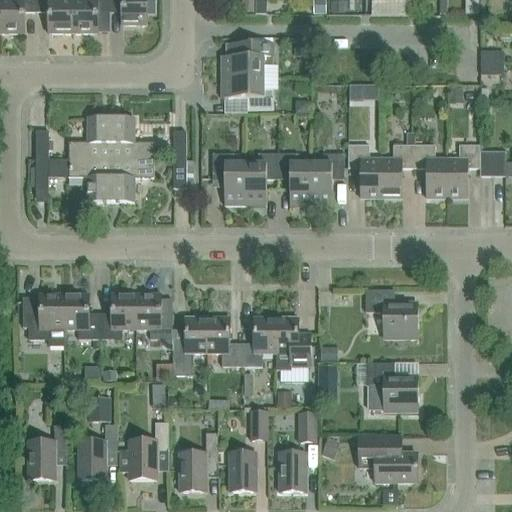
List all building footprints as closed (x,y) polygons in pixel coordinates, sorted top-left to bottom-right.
[(0,0),(0,36),(24,36),(24,15),(36,15),(35,0),(13,0),(0,0)] [(73,0),(59,0),(58,0),(35,0),(36,15),(48,15),(48,36),(73,36),(73,0)] [(86,0),(73,0),(73,36),(98,36),(98,15),(110,15),(109,0),(86,0)] [(147,0),(146,0),(109,0),(110,15),(122,15),(122,28),(147,28),(147,16),(147,0)] [(147,0),(147,16),(155,16),(155,0),(147,0)] [(253,15),(252,0),(242,0),(243,15),(253,15)] [(255,0),(255,18),(267,18),(266,0),(255,0)] [(466,0),(467,16),(480,16),(479,0),(466,0)] [(313,1),(313,17),(326,17),(326,1),(313,1)] [(372,2),(372,18),(402,18),(402,2),(372,2)] [(402,2),(402,18),(411,18),(411,2),(410,2),(402,2)] [(345,15),(345,3),(330,3),(330,16),(345,15)] [(263,68),(273,68),(273,47),(247,47),(247,59),(221,59),(221,80),(263,80),(263,68)] [(504,66),(504,54),(480,54),(480,66),(504,66)] [(480,78),(504,78),(504,66),(480,66),(480,78)] [(273,113),(273,92),(263,92),(263,80),(221,80),(221,101),(247,101),(247,113),(273,113)] [(362,103),(362,89),(350,89),(350,103),(362,103)] [(462,106),(463,91),(449,91),(449,106),(462,106)] [(310,104),(296,103),(295,116),(310,116),(310,104)] [(68,162),(111,162),(111,120),(88,120),(87,145),(68,145),(68,162)] [(111,120),(111,162),(153,162),(153,145),(134,145),(134,120),(111,120)] [(36,134),(36,162),(48,162),(49,134),(36,134)] [(173,134),(173,162),(186,162),(186,134),(173,134)] [(406,135),(406,148),(393,148),(393,163),(380,163),(380,201),(401,201),(401,171),(414,171),(414,148),(415,148),(415,135),(406,135)] [(348,136),(348,148),(348,171),(360,171),(360,201),(380,201),(380,163),(368,163),(368,148),(356,148),(356,136),(348,136)] [(434,148),(415,148),(414,148),(414,171),(426,171),(426,201),(446,201),(446,162),(434,162),(434,148)] [(446,162),(446,201),(467,201),(467,171),(479,171),(479,148),(459,148),(459,162),(446,162)] [(492,154),(480,154),(479,179),(492,179),(492,154)] [(505,165),(505,154),(492,154),(492,179),(505,179),(505,165)] [(245,166),(233,167),(233,157),(212,157),(212,183),(224,183),(224,209),(245,209),(245,166)] [(266,183),(278,183),(278,157),(257,157),(257,166),(245,166),(245,209),(266,209),(266,183)] [(310,166),(298,166),(298,157),(278,157),(278,183),(289,183),(289,209),(310,209),(310,166)] [(331,183),(343,183),(343,157),(322,157),(322,166),(310,166),(310,209),(331,209),(331,183)] [(48,162),(36,162),(36,191),(48,191),(48,181),(48,162)] [(110,206),(111,162),(68,162),(48,162),(48,181),(87,181),(87,205),(110,206)] [(153,162),(111,162),(110,206),(134,206),(134,181),(153,181),(153,162)] [(173,162),(173,192),(192,192),(192,164),(186,164),(186,162),(173,162)] [(416,342),(416,306),(394,306),(394,294),(366,293),(366,315),(384,315),(384,342),(416,342)] [(50,348),(64,348),(64,332),(64,297),(39,297),(39,300),(22,300),(22,331),(28,331),(28,343),(50,343),(50,348)] [(89,297),(64,297),(64,332),(78,332),(78,343),(99,342),(99,317),(89,317),(89,297)] [(136,332),(136,297),(111,297),(111,317),(99,317),(99,342),(122,342),(122,332),(136,332)] [(161,297),(136,297),(136,332),(150,332),(150,342),(159,342),(159,345),(161,348),(168,354),(173,354),(173,347),(172,347),(172,303),(161,303),(161,297)] [(185,347),(173,347),(173,354),(173,379),(193,379),(193,357),(207,357),(207,353),(207,321),(185,321),(185,347)] [(241,370),(241,353),(241,347),(230,347),(230,321),(207,321),(207,353),(207,357),(222,357),(222,370),(241,370)] [(275,356),(275,353),(275,321),(254,321),(254,347),(241,347),(241,353),(241,370),(262,370),(262,356),(275,356)] [(291,370),(310,370),(310,346),(298,346),(298,321),(275,321),(275,353),(275,356),(276,356),(276,373),(291,373),(291,370)] [(338,363),(338,350),(322,350),(322,363),(338,363)] [(417,415),(417,379),(394,379),(394,366),(366,366),(366,388),(369,388),(369,413),(385,413),(385,415),(417,415)] [(156,384),(172,384),(172,367),(156,367),(156,384)] [(318,369),(318,386),(337,386),(337,369),(318,369)] [(117,384),(117,373),(102,374),(102,384),(117,384)] [(152,396),(165,395),(164,388),(152,388),(152,396)] [(291,411),(290,394),(277,394),(277,411),(291,411)] [(111,425),(111,401),(89,401),(89,425),(111,425)] [(181,401),(169,401),(170,412),(181,412),(181,401)] [(209,412),(219,413),(219,403),(209,403),(209,412)] [(268,415),(251,415),(251,444),(268,444),(268,415)] [(316,417),(299,417),(299,446),(316,445),(316,417)] [(129,475),(129,483),(156,483),(156,455),(168,455),(168,426),(155,426),(155,444),(129,444),(129,454),(119,454),(119,475),(129,475)] [(28,444),(28,484),(55,483),(55,455),(67,455),(66,428),(54,428),(54,444),(28,444)] [(105,444),(78,444),(79,483),(106,483),(106,455),(117,455),(117,428),(105,428),(105,444)] [(179,456),(179,495),(206,495),(206,467),(218,467),(218,436),(206,436),(206,456),(179,456)] [(417,486),(417,456),(393,456),(393,439),(358,439),(359,471),(375,471),(375,486),(417,486)] [(340,445),(328,440),(321,459),(333,463),(340,445)] [(256,456),(229,456),(229,495),(256,495),(256,456)] [(279,456),(279,495),(306,495),(306,456),(279,456)]
